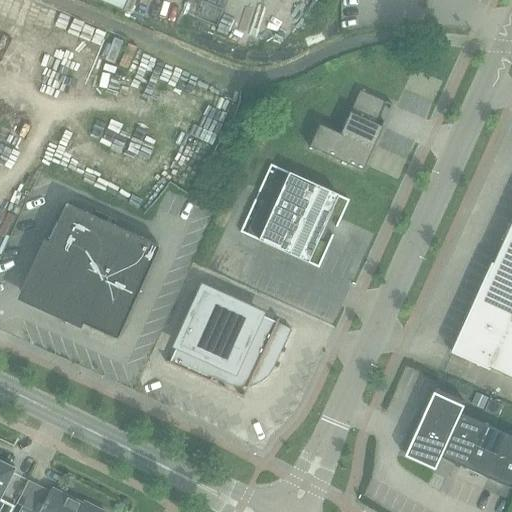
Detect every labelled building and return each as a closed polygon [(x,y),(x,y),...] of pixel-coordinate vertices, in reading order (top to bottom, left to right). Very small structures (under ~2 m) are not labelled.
[(99,0),(123,10),(126,0),(99,0)] [(319,125),(309,148),(362,172),(385,123),(383,122),(381,127),(375,124),(385,104),(390,106),(389,110),(390,110),(392,106),(360,91),(340,135),(319,125)] [(259,240),(258,241),(308,264),(308,262),(338,197),(339,196),(289,173),(288,175),(259,240)] [(78,328),(82,319),(84,320),(82,324),(117,340),(159,247),(66,204),(48,243),(52,245),(49,253),(45,252),(24,297),(62,315),(63,311),(70,314),(66,323),(67,323),(68,321),(77,326),(76,328),(78,328)] [(511,220),(492,264),(491,263),(450,353),(489,371),(490,369),(511,379),(511,220)] [(166,363),(209,382),(210,381),(207,380),(209,377),(227,385),(237,388),(249,387),(259,383),(268,376),(274,367),(291,330),(277,324),(279,320),(277,319),(276,323),(203,290),(170,363),(166,361),(166,363)] [(465,403),(435,389),(406,455),(413,458),(435,468),(440,457),(462,467),(462,468),(464,469),(464,468),(486,478),(488,479),(511,489),(511,486),(511,437),(508,435),(506,434),(484,425),(484,424),(482,423),(482,424),(460,414),(465,403)] [(0,497),(14,470),(0,462),(0,497)] [(103,511),(91,506),(89,509),(83,506),(83,505),(51,489),(39,511),(20,511),(23,507),(22,507),(19,511),(103,511)]
